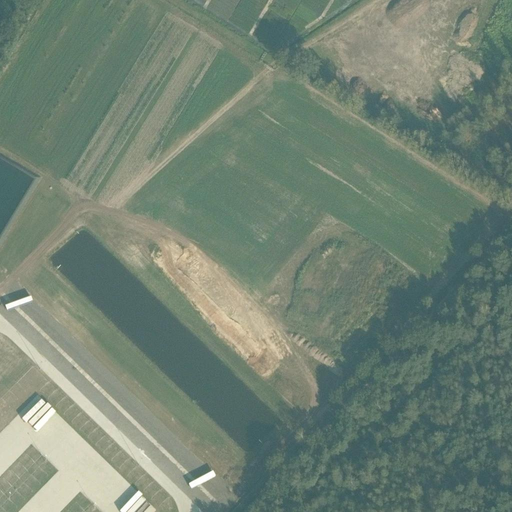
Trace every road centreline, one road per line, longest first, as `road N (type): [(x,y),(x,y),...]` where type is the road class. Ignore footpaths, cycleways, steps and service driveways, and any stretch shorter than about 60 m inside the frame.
road 1 (track): [(248,511),(511,230)]
road 2 (track): [(358,395),(459,511)]
